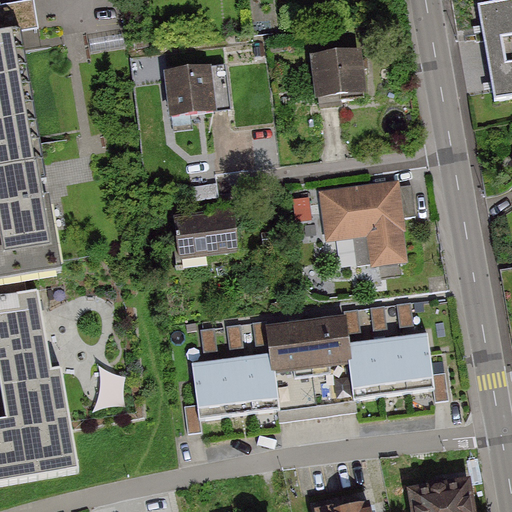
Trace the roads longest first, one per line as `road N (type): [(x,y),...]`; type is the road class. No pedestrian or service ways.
road 1 (residential): [(38,511),(280,459),(501,433)]
road 2 (tertiary): [(425,0),(501,433)]
